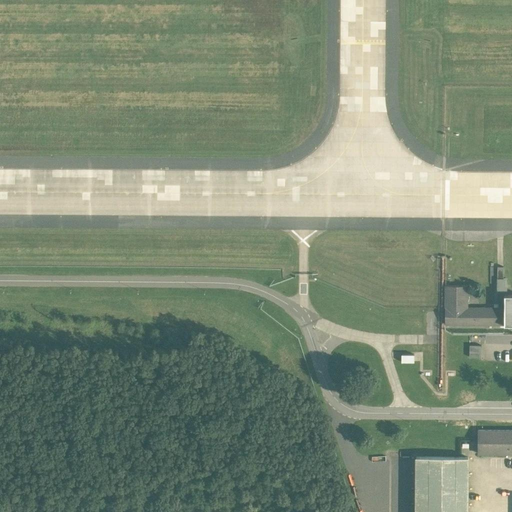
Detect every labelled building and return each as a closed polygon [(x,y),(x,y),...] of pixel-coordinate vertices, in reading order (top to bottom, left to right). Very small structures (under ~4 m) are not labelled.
[(497,278),(496,291),(506,292),(506,285),(506,278),(503,278),(497,278)] [(468,286),(445,285),(444,325),(503,325),(503,324),(503,307),(468,307),(468,286)] [(503,324),(511,323),(511,295),(503,295),(503,307),(503,324)] [(482,345),(470,345),(470,357),(481,357),(482,345)] [(415,360),(415,352),(403,353),(403,360),(415,360)] [(511,430),(479,430),(479,454),(511,454),(511,430)] [(472,511),(472,458),(417,458),(417,511),(472,511)]
